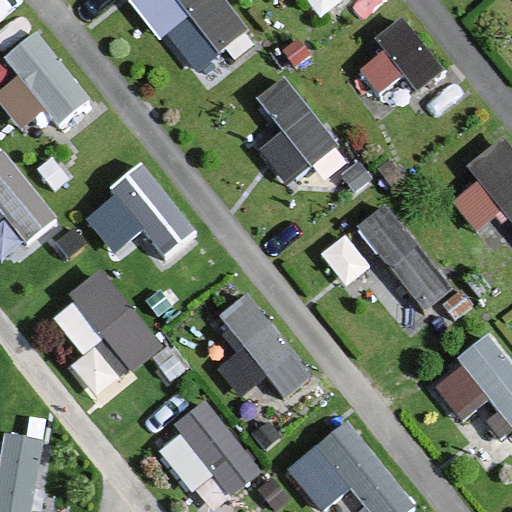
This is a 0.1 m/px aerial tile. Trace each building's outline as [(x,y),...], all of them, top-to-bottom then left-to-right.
[(136,0),(200,69),(257,17),(240,0),(136,0)] [(313,0),(320,10),(336,0),(313,0)] [(395,98),(444,52),(409,15),(360,61),(395,98)] [(304,73),(248,100),(296,200),(352,173),(304,73)] [(450,184),(485,227),(509,207),(511,210),(511,134),(450,184)] [(15,151),(0,163),(0,226),(16,213),(35,235),(65,210),(15,151)] [(89,208),(121,247),(145,228),(167,255),(205,224),(151,158),(89,208)] [(431,301),(459,277),(390,194),(326,247),(351,277),(386,248),(431,301)] [(406,312),(422,299),(385,254),(369,267),(406,312)] [(99,266),(59,313),(132,375),(172,327),(99,266)] [(254,286),(225,310),(293,392),(322,368),(254,286)] [(511,341),(504,328),(436,369),(460,409),(498,387),(511,410),(511,341)] [(224,398),(162,431),(191,485),(224,467),(234,486),(263,471),(224,398)] [(383,511),(415,511),(428,502),(351,412),(292,463),(327,504),(355,479),(383,511)] [(0,511),(35,511),(48,429),(7,423),(0,470),(0,511)]
